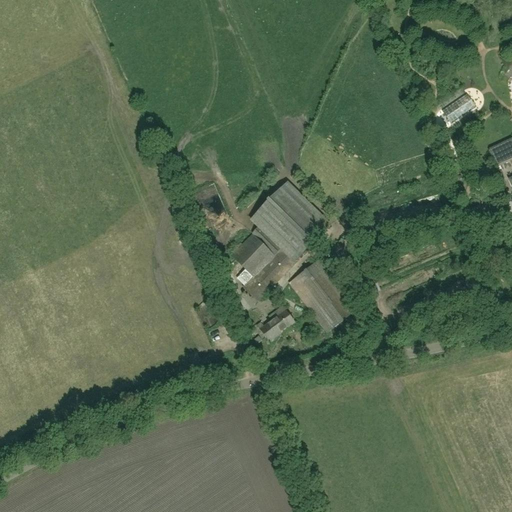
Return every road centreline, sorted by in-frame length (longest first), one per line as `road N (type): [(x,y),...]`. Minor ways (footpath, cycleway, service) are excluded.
road 1 (unclassified): [(0,481),(79,438),(179,400),(511,327)]
road 2 (track): [(313,511),(257,381)]
